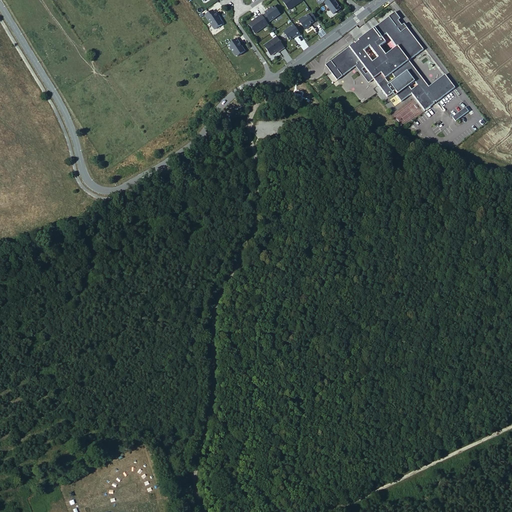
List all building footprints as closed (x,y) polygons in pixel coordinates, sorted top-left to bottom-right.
[(301,0),(285,0),(282,2),(289,11),(303,1),(301,0)] [(328,0),(324,3),(333,15),(340,10),(334,1),(333,1),(332,0),(328,0)] [(280,16),(274,7),(264,13),(265,14),(262,17),(267,24),(280,16)] [(214,14),(212,11),(205,16),(214,31),(222,26),(222,24),(218,18),(219,18),(216,14),(214,14)] [(435,103),(443,97),(437,88),(432,92),(428,87),(408,61),(423,50),(403,24),(401,26),(398,21),(400,20),(395,13),(379,25),(383,31),(375,37),(370,31),(363,36),(368,42),(359,49),(354,43),(325,66),(328,63),(332,69),(330,71),(332,73),(331,73),(336,81),(355,67),(357,65),(356,64),(359,62),(364,68),(368,73),(373,80),(386,98),(393,93),(400,102),(411,94),(424,112),(434,104),(433,103),(435,102),(435,103)] [(303,18),(298,21),(305,31),(309,28),(309,27),(313,24),(313,23),(317,21),(311,14),(304,19),(303,18)] [(248,25),(255,35),(268,26),(267,24),(262,17),(261,16),(254,21),(252,23),(252,22),(248,25)] [(379,25),(370,31),(375,37),(383,31),(379,25)] [(294,26),(283,33),(289,42),(296,37),(297,38),(300,36),(294,26)] [(368,42),(363,36),(357,41),(358,42),(355,44),(359,49),(368,42)] [(277,38),(264,47),(271,57),(276,53),(280,50),(281,51),(284,49),(277,38)] [(245,52),(236,40),(227,46),(235,57),(237,57),(245,52)] [(364,68),(359,62),(356,64),(357,65),(355,67),(368,84),(373,80),(368,73),(365,75),(361,70),(364,68)] [(444,75),(428,87),(432,92),(437,88),(443,97),(445,95),(439,87),(448,80),(444,75)] [(448,80),(439,87),(445,95),(454,88),(448,80)] [(468,112),(465,108),(452,118),(455,122),(468,112)]
